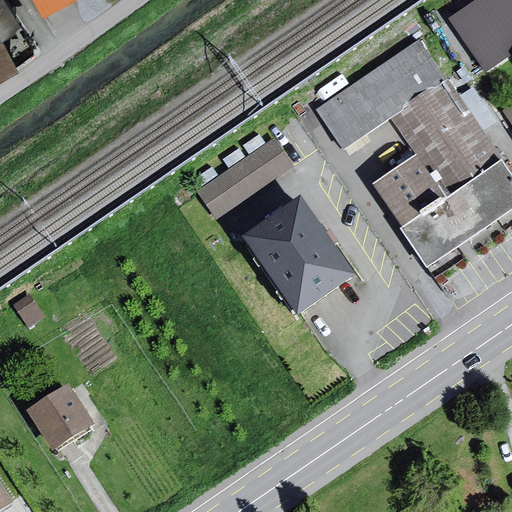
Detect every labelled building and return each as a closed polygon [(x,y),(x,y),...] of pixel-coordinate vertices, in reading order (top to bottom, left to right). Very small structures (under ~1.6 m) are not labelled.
[(0,0),(0,79),(36,56),(2,0),(0,0)] [(76,0),(34,0),(45,18),(77,1),(76,0)] [(511,0),(488,0),(511,40),(511,0)] [(417,47),(315,115),(345,154),(393,125),(419,161),(370,190),(400,236),(502,168),(505,165),(417,47)] [(275,144),(199,196),(217,222),(295,170),(275,144)] [(400,236),(427,274),(511,217),(511,184),(502,168),(400,236)] [(297,204),(240,244),(291,322),(351,281),(297,204)] [(69,389),(25,415),(49,457),(94,431),(69,389)] [(0,511),(6,511),(11,508),(0,490),(0,511)]
